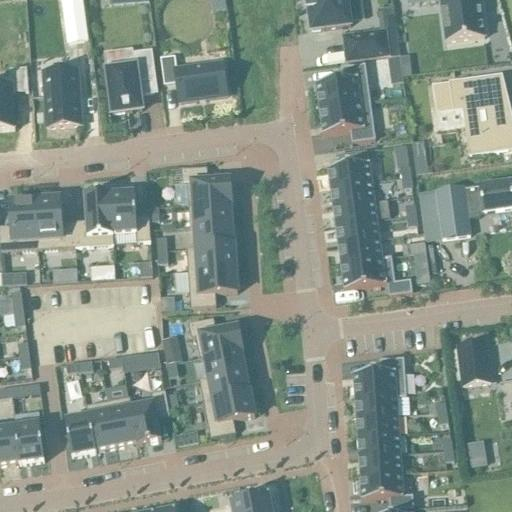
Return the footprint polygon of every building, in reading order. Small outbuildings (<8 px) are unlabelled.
[(88,45),(81,0),(61,0),(68,48),(88,45)] [(214,0),(215,13),(229,12),(228,0),(214,0)] [(307,0),(307,2),(305,3),(307,17),(309,16),(312,35),(351,30),(346,0),(307,0)] [(430,0),(431,6),(441,5),(447,47),(485,42),(478,0),(430,0)] [(386,35),(344,41),(347,66),(389,60),(386,35)] [(135,67),(106,70),(113,118),(143,114),(140,98),(158,96),(152,54),(133,56),(135,67)] [(175,61),(161,62),(164,89),(177,88),(180,107),(227,101),(223,67),(177,74),(175,61)] [(400,63),(388,65),(389,75),(402,73),(400,63)] [(343,84),(315,87),(316,89),(320,113),(371,106),(365,68),(342,72),(343,84)] [(11,86),(0,86),(0,134),(17,133),(13,96),(29,95),(27,70),(10,72),(11,86)] [(78,74),(43,76),(48,132),(82,129),(78,74)] [(502,80),(431,89),(435,119),(464,115),(470,160),(511,154),(511,120),(508,104),(505,105),(502,80)] [(371,106),(320,113),(323,138),(322,138),(322,139),(350,135),(352,147),(376,144),(371,106)] [(423,146),(412,148),(417,180),(433,178),(432,172),(427,173),(423,146)] [(369,167),(367,155),(336,160),(338,172),(369,167)] [(370,167),(327,173),(327,174),(328,174),(331,192),(372,187),(369,169),(370,168),(370,167)] [(207,172),(181,174),(182,189),(187,188),(189,211),(230,208),(231,209),(232,209),(230,184),(208,185),(207,172)] [(410,172),(401,173),(402,183),(411,182),(410,172)] [(411,182),(402,183),(404,193),(412,192),(411,182)] [(435,195),(436,196),(420,198),(426,245),(442,243),(442,244),(471,240),(469,221),(483,219),(483,217),(511,212),(511,185),(480,190),(465,192),(465,191),(435,195)] [(372,187),(331,192),(333,212),(374,206),(372,187)] [(86,226),(74,227),(76,252),(114,250),(113,239),(110,199),(111,198),(111,197),(85,199),(86,226)] [(111,198),(110,199),(113,239),(136,238),(136,247),(151,246),(149,220),(136,221),(135,197),(111,198)] [(39,204),(35,205),(38,255),(76,252),(74,227),(62,227),(60,203),(54,203),(54,200),(39,201),(39,204)] [(12,231),(0,231),(0,249),(1,257),(38,255),(35,205),(10,206),(12,231)] [(374,206),(333,212),(336,231),(377,225),(374,206)] [(230,208),(189,211),(190,233),(195,233),(195,232),(232,229),(231,209),(230,208)] [(415,210),(406,211),(407,221),(416,220),(415,210)] [(159,212),(149,213),(150,226),(160,226),(159,212)] [(416,220),(407,221),(409,232),(417,230),(416,220)] [(377,225),(336,231),(338,250),(380,244),(377,225)] [(232,229),(195,232),(195,233),(196,252),(196,253),(233,251),(233,250),(232,229)] [(167,242),(157,243),(158,256),(168,255),(167,242)] [(380,244),(338,250),(341,269),(382,263),(382,262),(380,244)] [(425,247),(416,248),(418,258),(427,257),(425,247)] [(196,252),(187,253),(188,277),(236,274),(234,250),(233,250),(233,251),(196,253),(196,252)] [(168,255),(158,256),(158,269),(168,268),(168,255)] [(382,263),(341,269),(344,294),(343,294),(344,295),(387,289),(389,301),(413,298),(411,284),(395,286),(392,261),(382,262),(382,263)] [(140,268),(141,282),(153,281),(152,267),(140,268)] [(118,284),(117,268),(92,269),(93,286),(118,284)] [(82,287),(81,270),(55,272),(55,288),(82,287)] [(236,274),(188,277),(191,313),(216,312),(216,299),(238,297),(236,274)] [(11,291),(10,278),(2,279),(3,291),(11,291)] [(21,296),(11,298),(14,318),(24,317),(21,296)] [(24,317),(14,318),(16,331),(26,330),(24,317)] [(214,323),(188,328),(191,342),(196,342),(200,364),(205,364),(205,363),(241,356),(242,356),(238,332),(216,336),(214,323)] [(28,347),(18,348),(20,361),(30,360),(28,347)] [(486,348),(458,351),(463,391),(491,387),(486,348)] [(180,356),(166,359),(168,367),(181,365),(180,356)] [(241,356),(205,363),(205,364),(209,383),(209,384),(245,377),(241,356)] [(30,360),(20,361),(21,374),(31,373),(30,360)] [(122,362),(109,364),(110,373),(123,372),(122,362)] [(381,376),(353,378),(353,380),(354,380),(355,405),(397,402),(407,402),(404,363),(380,364),(381,376)] [(92,366),(79,367),(80,377),(93,376),(92,366)] [(79,367),(66,369),(68,379),(80,377),(79,367)] [(176,368),(167,370),(169,383),(179,381),(176,368)] [(209,383),(199,385),(203,407),(249,398),(249,397),(245,377),(209,384),(209,383)] [(24,391),(11,392),(12,402),(25,401),(24,391)] [(11,392),(0,393),(0,403),(12,402),(11,392)] [(132,412),(131,412),(138,448),(137,448),(137,450),(162,445),(157,423),(170,421),(165,396),(151,398),(153,408),(132,412)] [(249,398),(203,407),(210,443),(236,438),(233,425),(255,421),(250,397),(249,397),(249,398)] [(176,399),(166,401),(169,414),(179,412),(176,399)] [(130,402),(108,407),(117,452),(137,448),(138,448),(131,412),(132,412),(130,402)] [(397,402),(355,405),(357,424),(398,421),(397,402)] [(108,407),(86,411),(88,420),(89,420),(96,456),(97,456),(117,452),(108,407)] [(445,407),(436,409),(438,419),(446,417),(445,407)] [(446,417),(438,419),(439,429),(448,428),(446,417)] [(88,420),(65,425),(72,462),(97,457),(97,456),(96,456),(89,420),(88,420)] [(398,421),(357,424),(358,443),(399,440),(398,421)] [(39,428),(16,431),(21,468),(20,468),(20,469),(44,466),(39,428)] [(16,431),(0,433),(0,470),(20,468),(21,468),(16,431)] [(186,439),(176,441),(178,451),(188,449),(186,439)] [(399,440),(358,443),(359,462),(401,459),(399,440)] [(451,445),(442,447),(444,457),(453,455),(451,445)] [(453,455),(444,457),(446,467),(454,466),(453,455)] [(401,459),(359,462),(360,481),(402,478),(401,459)] [(402,478),(360,481),(362,503),(361,503),(361,505),(389,503),(389,511),(413,511),(413,500),(403,500),(402,478)] [(272,511),(269,498),(230,505),(231,511),(272,511)]
